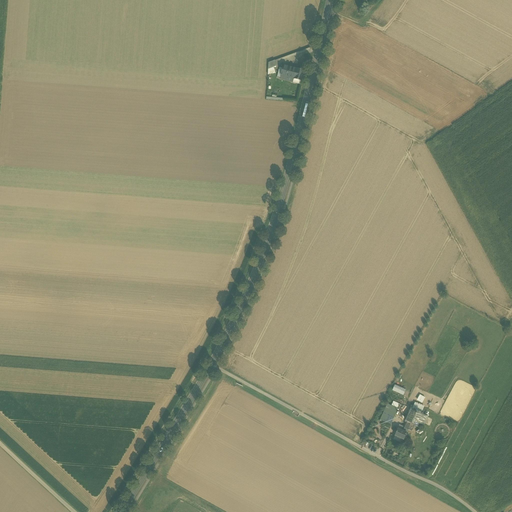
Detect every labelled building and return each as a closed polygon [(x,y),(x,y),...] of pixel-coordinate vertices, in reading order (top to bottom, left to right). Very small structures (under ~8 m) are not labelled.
[(266,63),(270,74),(276,72),(274,67),(277,66),(275,60),(266,63)] [(305,71),(283,66),(280,79),(293,83),(294,79),(302,81),(305,71)] [(420,395),(416,401),(422,404),(425,398),(420,395)] [(387,404),(379,422),(390,426),(398,409),(397,408),(391,406),(387,404)] [(423,408),(414,404),(411,410),(421,414),(423,408)] [(421,414),(411,410),(406,421),(411,423),(417,426),(419,423),(423,425),(427,417),(421,414)] [(411,423),(406,421),(404,427),(402,430),(407,433),(409,428),(409,427),(411,423)] [(402,430),(398,429),(395,436),(400,439),(404,440),(407,433),(402,430)]
